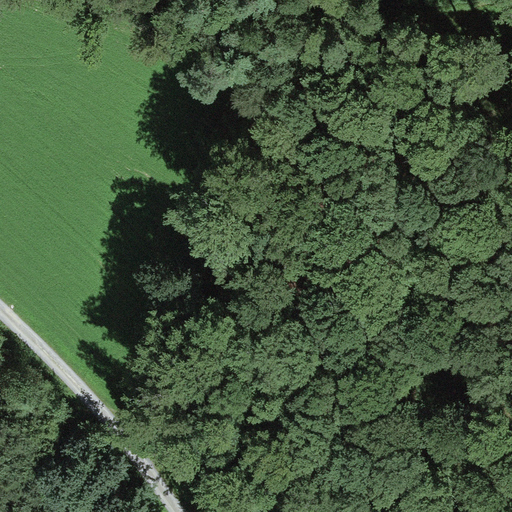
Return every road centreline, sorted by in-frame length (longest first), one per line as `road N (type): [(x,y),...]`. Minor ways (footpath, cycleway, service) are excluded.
road 1 (track): [(125,445),(213,175),(298,37),(345,0)]
road 2 (track): [(0,312),(125,445),(173,511)]
